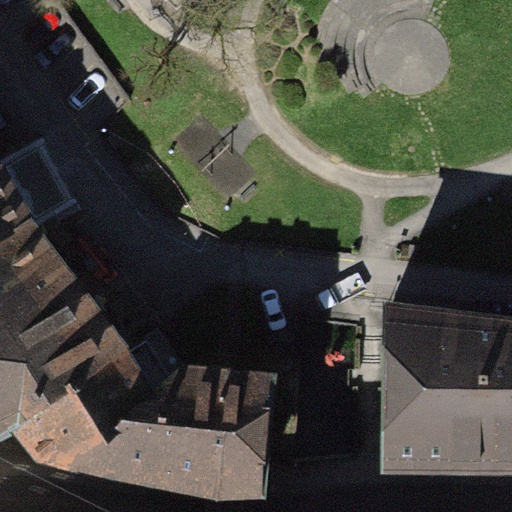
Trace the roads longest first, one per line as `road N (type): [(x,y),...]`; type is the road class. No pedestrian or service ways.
road 1 (residential): [(511,303),(215,263),(131,236),(0,73)]
road 2 (residential): [(0,501),(67,498),(168,511)]
